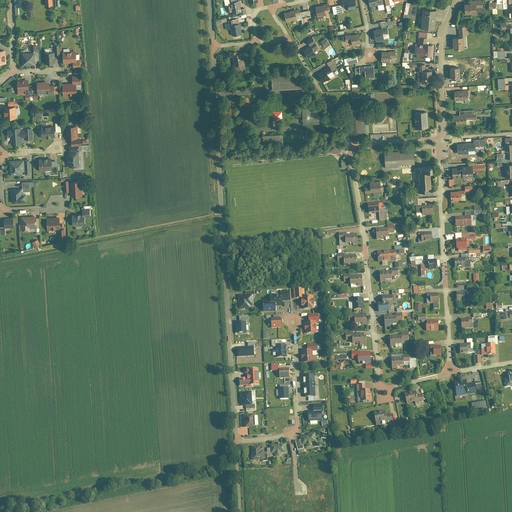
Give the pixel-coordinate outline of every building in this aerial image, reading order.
[(353,0),(350,0),(345,1),(346,6),(347,11),(356,9),(353,0)] [(463,4),(464,15),(475,14),(475,8),(482,7),(481,0),(469,1),(469,4),(463,4)] [(506,0),(496,0),(497,9),(507,9),(507,5),(506,0)] [(229,3),(231,13),(240,11),(240,9),(238,1),(234,2),(229,3)] [(404,19),(415,19),(416,4),(405,3),(404,19)] [(322,5),(314,7),(316,18),(324,16),(323,11),(322,5)] [(341,6),(332,7),(333,15),(343,13),(342,7),(341,6)] [(436,10),(422,9),(420,29),(434,30),(436,10)] [(285,23),(296,21),(295,16),(300,15),(300,13),(299,10),(284,13),(285,23)] [(309,11),(300,13),(300,15),(301,20),(310,18),(309,11)] [(228,21),(231,36),(241,34),(238,19),(228,21)] [(458,28),(458,37),(462,37),(466,37),(465,27),(458,28)] [(381,30),(372,31),(374,42),(383,41),(382,35),(381,30)] [(358,34),(349,36),(350,41),(351,46),(360,44),(358,34)] [(451,38),(452,50),(463,49),(462,37),(458,37),(451,38)] [(310,46),(313,50),(318,48),(312,38),(307,40),(310,46)] [(320,42),(325,48),(329,45),(325,39),(320,42)] [(415,56),(431,58),(432,46),(427,45),(422,45),(422,48),(416,47),(415,56)] [(303,50),(308,59),(315,55),(313,50),(310,46),(303,50)] [(75,52),(62,53),(62,62),(75,62),(75,52)] [(389,52),(381,52),(380,63),(388,63),(389,58),(389,52)] [(34,53),(21,54),(21,66),(34,66),(34,53)] [(54,53),(43,53),(43,65),(54,64),(54,53)] [(233,67),(243,65),(241,54),(231,56),(233,67)] [(330,67),(332,71),(336,69),(332,60),(327,62),(330,67)] [(373,79),(373,66),(364,67),(364,74),(364,79),(373,79)] [(449,80),(459,80),(459,68),(449,68),(449,80)] [(316,74),(320,83),(329,78),(327,73),(325,69),(316,74)] [(418,83),(432,82),(431,71),(425,71),(417,71),(418,83)] [(269,73),(270,90),(298,88),(297,72),(269,73)] [(80,76),(72,76),(72,84),(80,84),(80,76)] [(27,80),(16,80),(17,92),(28,91),(27,80)] [(47,82),(36,83),(36,94),(47,94),(47,82)] [(62,84),(62,96),(76,96),(76,84),(62,84)] [(453,101),(465,101),(465,91),(453,91),(453,101)] [(363,97),(352,98),(353,109),(349,110),(351,134),(366,132),(363,97)] [(246,108),(256,107),(256,98),(245,99),(246,108)] [(15,107),(3,108),(4,119),(16,119),(15,107)] [(300,107),(301,121),(319,120),(318,107),(300,107)] [(272,121),(282,120),(281,111),(271,112),(272,121)] [(414,114),(415,129),(428,128),(427,113),(414,114)] [(455,126),(465,125),(465,120),(465,116),(459,116),(455,116),(455,126)] [(77,139),(77,126),(65,127),(65,139),(77,139)] [(40,127),(41,138),(54,138),(54,127),(40,127)] [(32,129),(23,129),(23,130),(20,130),(20,128),(9,129),(9,131),(7,131),(7,138),(10,138),(10,145),(20,145),(20,138),(23,138),(23,140),(32,140),(32,129)] [(504,159),(511,158),(511,143),(507,144),(503,145),(504,159)] [(455,144),(456,154),(467,153),(467,151),(467,144),(455,144)] [(399,152),(384,153),(385,168),(398,167),(398,165),(414,164),(413,150),(409,150),(409,153),(399,154),(399,152)] [(79,167),(78,153),(67,153),(67,167),(79,167)] [(51,158),(38,159),(38,171),(51,171),(51,158)] [(23,160),(7,161),(8,176),(23,175),(23,160)] [(511,176),(511,164),(506,164),(501,165),(502,178),(511,176)] [(450,168),(451,178),(472,176),(471,172),(471,166),(450,168)] [(426,168),(414,169),(414,173),(418,173),(419,184),(417,184),(417,189),(418,189),(418,194),(428,193),(428,189),(430,189),(430,172),(432,172),(432,167),(426,167),(426,168)] [(81,197),(81,182),(69,182),(69,197),(81,197)] [(369,192),(380,191),(379,182),(368,183),(368,187),(369,192)] [(11,190),(11,203),(26,202),(26,196),(22,196),(22,189),(11,190)] [(448,192),(449,201),(460,200),(460,196),(459,191),(448,192)] [(366,213),(378,212),(377,202),(365,203),(366,213)] [(421,206),(422,216),(433,215),(432,206),(421,206)] [(482,214),(482,211),(484,211),(484,206),(475,207),(476,215),(482,214)] [(70,216),(71,226),(83,226),(83,215),(70,216)] [(36,216),(20,217),(21,232),(37,231),(36,216)] [(453,217),(453,227),(470,226),(469,216),(464,216),(453,217)] [(59,217),(45,218),(46,230),(58,230),(59,230),(59,217)] [(13,219),(3,219),(3,228),(13,228),(13,219)] [(385,228),(373,229),(374,240),(379,240),(379,238),(386,237),(385,233),(385,228)] [(421,242),(431,241),(430,231),(420,232),(420,237),(421,242)] [(343,240),(343,244),(357,243),(357,234),(343,235),(343,240)] [(455,249),(467,248),(467,238),(454,239),(455,249)] [(376,262),(395,260),(395,254),(394,250),(376,251),(376,262)] [(342,261),(342,264),(355,263),(355,254),(342,255),(342,261)] [(453,259),(454,268),(465,267),(464,263),(464,258),(461,258),(453,259)] [(427,269),(436,269),(435,259),(433,259),(426,260),(427,269)] [(389,271),(378,271),(378,282),(383,282),(383,280),(390,279),(390,275),(389,271)] [(349,286),(361,286),(361,276),(348,277),(349,281),(349,286)] [(293,298),(301,298),(301,296),(301,288),(293,288),(293,298)] [(261,312),(274,311),(274,305),(281,305),(281,301),(287,301),(286,292),(277,293),(278,295),(268,296),(268,300),(261,301),(261,312)] [(454,292),(455,302),(463,301),(463,296),(462,292),(454,292)] [(433,303),(437,302),(436,293),(428,293),(428,303),(433,303)] [(252,305),(251,294),(237,295),(238,309),(249,308),(249,305),(252,305)] [(386,305),(393,305),(392,295),(380,296),(380,303),(375,303),(376,312),(387,311),(386,305)] [(301,298),(302,310),(313,310),(312,296),(301,296),(301,298)] [(352,310),(362,309),(362,297),(351,298),(352,310)] [(422,312),(424,304),(417,303),(415,310),(422,312)] [(353,323),(365,323),(364,314),(352,315),(353,321),(353,323)] [(394,315),(382,316),(383,326),(388,326),(388,324),(395,324),(395,320),(394,315)] [(270,328),(281,327),(280,317),(269,318),(270,328)] [(459,330),(469,329),(468,318),(459,319),(459,330)] [(304,322),(304,334),(316,334),(316,321),(307,321),(304,322)] [(425,330),(437,329),(436,321),(424,322),(425,330)] [(246,334),(246,323),(236,323),(236,334),(246,334)] [(364,342),(364,333),(350,334),(350,339),(350,343),(364,342)] [(400,335),(388,335),(389,346),(394,346),(394,344),(401,344),(400,340),(400,335)] [(481,349),(482,354),(495,353),(494,343),(484,344),(485,348),(481,349)] [(460,354),(468,353),(467,344),(459,345),(460,354)] [(275,357),(285,357),(285,345),(281,345),(275,346),(275,357)] [(441,356),(440,345),(431,346),(432,357),(441,356)] [(238,348),(239,357),(253,356),(253,347),(238,348)] [(301,351),(301,363),(311,363),(311,350),(306,351),(301,351)] [(370,363),(369,352),(355,352),(355,359),(356,364),(365,363),(370,363)] [(402,357),(390,357),(390,368),(396,368),(396,366),(402,366),(402,362),(402,357)] [(279,378),(289,378),(288,368),(279,368),(279,378)] [(259,385),(258,370),(247,370),(248,380),(245,381),(245,380),(241,380),(241,381),(240,381),(240,386),(259,385)] [(316,397),(314,375),(303,376),(304,397),(316,397)] [(466,385),(465,378),(452,380),(455,396),(467,394),(466,385)] [(466,385),(467,394),(482,392),(480,382),(466,385)] [(359,393),(359,401),(371,401),(371,393),(369,393),(369,389),(364,389),(364,384),(356,384),(356,393),(359,393)] [(289,400),(288,389),(279,389),(280,400),(289,400)] [(415,395),(414,391),(403,393),(405,403),(416,401),(415,395)] [(252,406),(251,392),(241,392),(242,406),(252,406)] [(473,404),(474,411),(488,409),(487,402),(473,404)] [(308,421),(322,420),(322,410),(311,411),(307,411),(308,421)] [(385,415),(384,410),(372,412),(374,425),(386,423),(385,415)] [(243,427),(253,427),(253,414),(243,415),(243,427)] [(317,441),(315,432),(306,434),(306,435),(299,437),(300,440),(301,445),(305,444),(305,446),(308,447),(310,446),(312,444),(312,443),(317,441)] [(280,453),(285,452),(285,449),(286,448),(285,442),(276,443),(276,445),(270,445),(271,448),(271,453),(274,453),(274,455),(275,456),(277,457),(279,456),(280,454),(280,453)] [(251,446),(251,460),(263,460),(263,452),(263,451),(260,451),(260,446),(251,446)]
